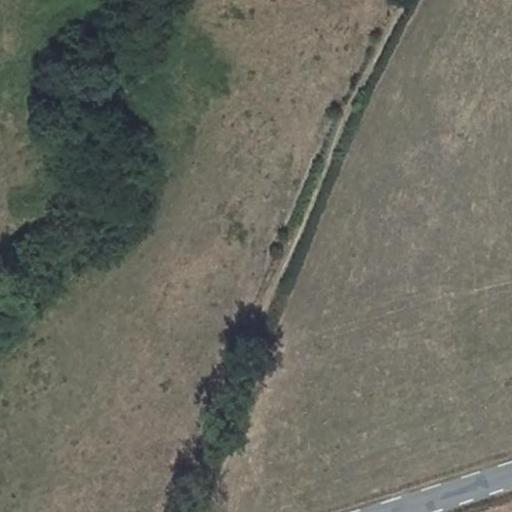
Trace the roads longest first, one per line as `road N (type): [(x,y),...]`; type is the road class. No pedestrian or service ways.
road 1 (track): [(198,511),(249,365),(415,0)]
road 2 (unclassified): [(511,475),(395,511)]
